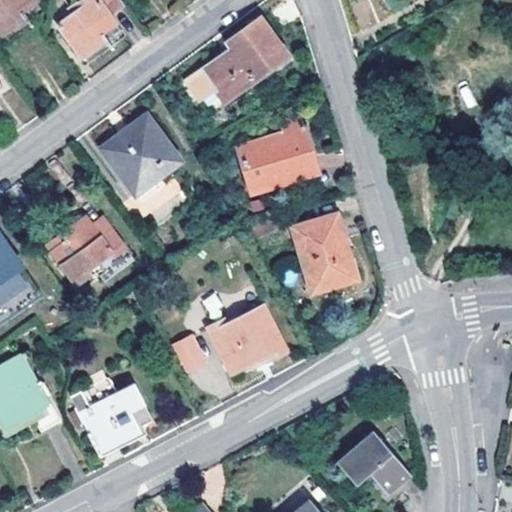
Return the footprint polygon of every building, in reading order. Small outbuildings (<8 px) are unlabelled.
[(0,0),(0,30),(3,34),(20,22),(25,18),(21,12),(38,0),(0,0)] [(121,5),(117,0),(78,0),(75,2),(78,6),(57,22),(83,57),(107,39),(102,31),(115,22),(109,13),(121,5)] [(231,46),(187,80),(210,111),(285,55),(257,18),(227,41),(231,46)] [(8,40),(24,64),(41,52),(20,22),(3,34),(8,40)] [(145,114),(99,146),(132,191),(177,159),(145,114)] [(286,132),(237,147),(242,167),(253,164),(260,189),(265,187),(309,174),(303,154),(311,152),(300,116),(283,121),(286,132)] [(234,136),(237,147),(286,132),(283,121),(234,136)] [(317,172),(311,152),(303,154),(309,174),(317,172)] [(266,190),(265,187),(260,189),(253,164),(242,167),(238,168),(247,195),(266,190)] [(148,220),(187,206),(177,180),(138,194),(148,220)] [(336,214),(293,227),(312,290),(354,278),(336,214)] [(85,217),(47,244),(75,283),(90,273),(92,276),(116,260),(114,256),(124,249),(102,219),(92,226),(85,217)] [(0,280),(21,266),(0,233),(0,280)] [(221,325),(207,333),(233,377),(266,357),(268,361),(287,349),(262,306),(223,330),(221,325)] [(187,374),(208,363),(193,332),(171,343),(187,374)] [(25,354),(0,367),(0,425),(2,428),(30,413),(40,432),(60,422),(25,354)] [(79,408),(96,447),(137,429),(143,423),(151,417),(144,401),(142,402),(134,384),(119,390),(112,375),(73,392),(79,408)] [(137,429),(96,447),(99,454),(148,433),(143,423),(137,429)] [(408,473),(371,429),(334,459),(354,482),(368,471),(386,492),(408,473)] [(320,511),(309,497),(290,511),(320,511)] [(210,511),(201,501),(188,511),(210,511)]
